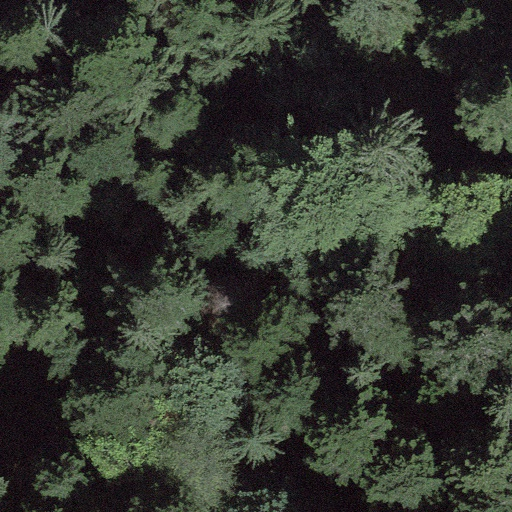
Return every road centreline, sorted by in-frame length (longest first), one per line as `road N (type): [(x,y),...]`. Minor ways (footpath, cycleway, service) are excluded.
road 1 (track): [(0,449),(268,467),(511,462)]
road 2 (track): [(406,0),(511,190)]
